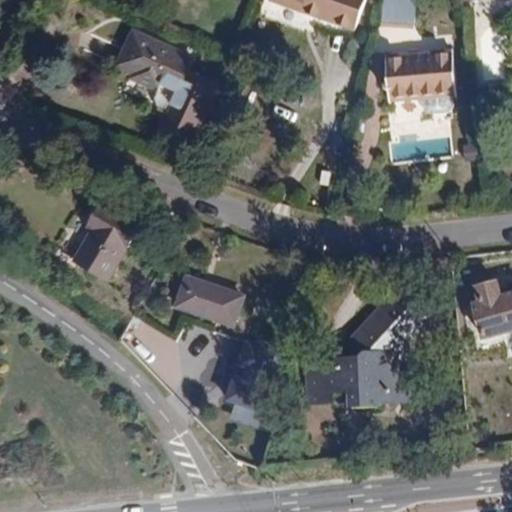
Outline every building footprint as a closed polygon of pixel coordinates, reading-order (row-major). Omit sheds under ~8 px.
[(364,0),(276,0),(351,32),(364,0)] [(413,0),(392,5),(399,36),(420,31),(413,0)] [(104,63),(121,70),(118,76),(145,88),(141,97),(144,107),(140,119),(176,135),(200,83),(172,70),(178,56),(118,31),(104,63)] [(455,51),(388,59),(393,102),(460,94),(455,51)] [(240,68),(227,63),(223,72),(236,77),(240,68)] [(101,281),(130,231),(94,210),(83,228),(88,232),(70,264),(101,281)] [(243,296),(184,276),(173,309),(232,328),(243,296)] [(473,285),(478,302),(470,304),(482,337),(511,326),(511,289),(497,295),(492,280),(473,285)] [(352,354),(359,353),(359,366),(338,367),(340,392),(363,391),(364,406),(376,406),(376,394),(388,393),(388,400),(409,398),(407,378),(394,379),(393,364),(393,347),(405,347),(405,339),(416,328),(427,327),(426,312),(411,313),(411,312),(410,303),(401,303),(393,295),(372,315),(378,321),(367,331),(362,327),(351,338),(352,354)] [(306,317),(296,314),(286,345),(296,348),(306,317)] [(242,338),(224,403),(263,414),(281,350),(242,338)] [(511,401),(499,403),(501,436),(511,435),(511,401)]
